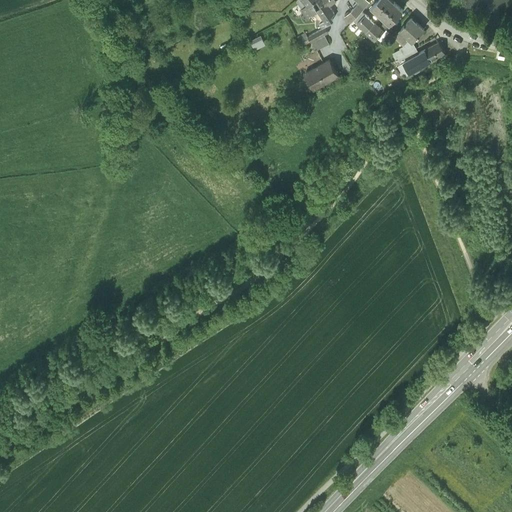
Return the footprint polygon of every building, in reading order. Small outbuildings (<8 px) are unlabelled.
[(311,0),(307,3),(301,7),(307,16),(317,8),(324,18),(320,21),(322,26),(333,19),(331,15),(335,12),(329,4),(326,0),(311,0)] [(351,10),(356,16),(370,0),(355,0),(358,2),(351,10)] [(376,10),(380,14),(394,0),(375,0),(371,5),(372,6),(376,10)] [(386,19),(390,23),(404,9),(394,0),(380,14),(386,19)] [(372,15),(376,10),(372,6),(367,11),(372,15)] [(366,13),(357,22),(374,39),(383,29),(366,13)] [(412,15),(400,29),(413,41),(425,27),(412,15)] [(390,23),(386,19),(382,24),(386,27),(390,23)] [(307,35),(311,42),(324,34),(329,32),(325,26),(307,35)] [(413,41),(400,29),(394,35),(403,44),(399,47),(400,48),(392,52),(396,58),(397,57),(416,47),(413,41)] [(311,42),(307,35),(306,32),(297,37),(303,46),(311,42)] [(264,42),(260,33),(249,38),(253,48),(264,42)] [(329,43),(324,34),(311,42),(316,50),(329,43)] [(409,72),(446,52),(439,41),(419,52),(403,61),(409,72)] [(419,52),(416,47),(397,57),(400,62),(403,61),(419,52)] [(330,57),(301,73),(310,90),(339,74),(330,57)] [(409,72),(403,61),(398,64),(402,73),(402,75),(403,76),(405,76),(407,75),(407,73),(409,72)]
